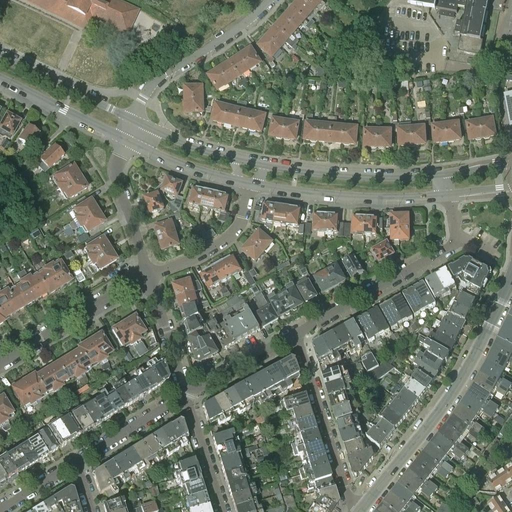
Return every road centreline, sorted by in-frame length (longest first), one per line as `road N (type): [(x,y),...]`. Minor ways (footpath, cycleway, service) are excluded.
road 1 (tertiary): [(362,510),(448,402),(511,276)]
road 2 (residential): [(296,336),(448,251),(455,232)]
road 3 (tertiary): [(253,185),(360,198),(446,195)]
road 4 (residential): [(296,336),(347,496),(362,510)]
road 5 (residential): [(133,120),(158,78),(269,0)]
road 6 (tertiary): [(442,175),(367,177),(267,165)]
road 7 (residential): [(0,364),(148,275)]
road 8 (residential): [(148,275),(212,250),(241,223),(249,184)]
road 9 (tertiary): [(133,120),(0,56)]
road 10 (residential): [(148,275),(116,182),(125,140)]
road 11 (tertiary): [(0,79),(125,140)]
road 12 (residential): [(76,463),(187,396)]
road 13 (residential): [(187,396),(148,275)]
road 14 (residential): [(187,396),(296,336)]
road 15 (tertiary): [(125,140),(241,182)]
road 16 (residential): [(187,396),(222,511)]
